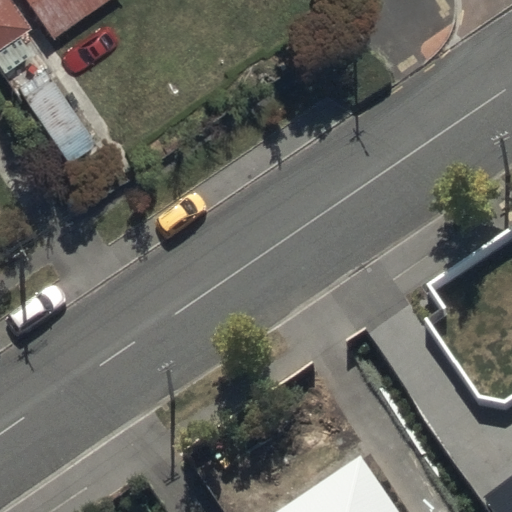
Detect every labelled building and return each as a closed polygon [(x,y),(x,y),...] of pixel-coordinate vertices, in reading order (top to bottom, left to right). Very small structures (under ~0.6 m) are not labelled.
[(0,0),(0,50),(31,30),(10,0),(30,0),(56,39),(115,0),(0,0)] [(235,68),(186,0),(145,0),(53,65),(115,153),(235,68)] [(58,75),(23,99),(67,165),(102,142),(58,75)] [(280,511),(392,511),(359,461),(280,511)] [(511,511),(511,473),(480,495),(491,511),(511,511)]
